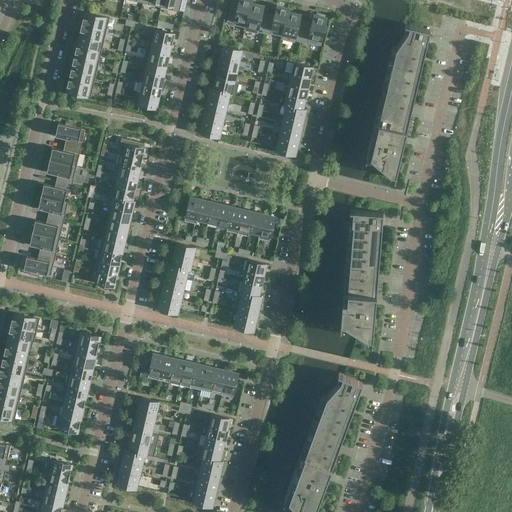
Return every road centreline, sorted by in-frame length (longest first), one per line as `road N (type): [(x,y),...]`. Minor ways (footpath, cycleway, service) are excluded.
road 1 (residential): [(200,0),(79,511)]
road 2 (residential): [(234,511),(312,179)]
road 3 (residential): [(418,202),(394,373),(355,511)]
road 4 (residential): [(66,0),(0,281)]
road 5 (secondary): [(432,511),(491,245)]
road 6 (residential): [(312,179),(350,21),(339,0)]
road 7 (residential): [(461,28),(418,202)]
road 8 (secondary): [(511,113),(491,245)]
